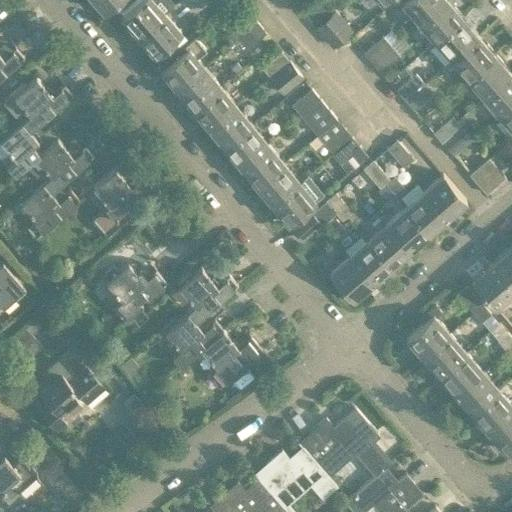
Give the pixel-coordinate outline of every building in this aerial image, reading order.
[(92,0),(102,11),(114,0),(92,0)] [(138,0),(120,16),(136,35),(163,12),(174,3),(171,0),(138,0)] [(314,26),(333,9),(325,0),(324,0),(306,16),(314,26)] [(416,21),(440,0),(402,0),(400,2),(416,21)] [(432,40),(460,16),(445,0),(440,0),(416,21),(432,40)] [(343,17),(341,18),(333,9),(314,26),(322,35),(332,47),(353,28),(343,17)] [(153,55),(180,31),(163,12),(136,35),(153,55)] [(236,38),(256,22),(248,13),(229,29),(236,38)] [(449,58),(476,35),(460,16),(432,40),(449,58)] [(245,48),(264,32),(256,22),(236,38),(245,48)] [(370,62),(389,45),(381,35),(361,52),(370,62)] [(465,77),(492,53),(476,35),(449,58),(465,77)] [(195,56),(204,49),(193,36),(184,44),(182,41),(158,60),(163,66),(159,70),(175,89),(203,66),(195,56)] [(400,36),(389,45),(397,54),(408,45),(400,36)] [(0,73),(3,71),(4,72),(23,56),(14,46),(9,51),(4,46),(0,46),(0,45),(0,73)] [(378,71),(398,55),(397,54),(389,45),(370,62),(378,71)] [(268,76),(288,61),(280,51),(260,67),(268,76)] [(482,97),(509,73),(492,53),(465,77),(482,97)] [(301,77),(296,71),(288,61),(268,76),(282,93),(301,77)] [(191,108),(219,85),(203,66),(175,89),(191,108)] [(402,99),(421,82),(413,73),(394,89),(402,99)] [(498,115),(511,102),(511,76),(509,73),(482,97),(498,115)] [(63,84),(51,94),(35,76),(25,84),(22,81),(10,92),(1,100),(20,121),(29,130),(32,127),(47,115),(46,114),(52,108),(53,109),(71,94),(63,84)] [(411,108),(430,92),(421,82),(402,99),(411,108)] [(207,127),(235,104),(219,85),(191,108),(207,127)] [(300,115),(319,99),(312,89),(292,105),(300,115)] [(309,125),(328,109),(319,99),(300,115),(309,125)] [(511,131),(511,102),(498,115),(511,131)] [(223,146),(251,124),(235,104),(207,127),(223,146)] [(449,133),(458,125),(450,115),(441,123),(449,133)] [(32,127),(29,130),(20,121),(11,129),(8,126),(0,132),(0,141),(14,158),(5,166),(13,175),(27,163),(34,157),(34,156),(56,137),(48,127),(41,133),(38,129),(37,128),(36,128),(35,128),(34,129),(32,127)] [(439,142),(449,133),(441,123),(431,132),(439,142)] [(238,165),(266,142),(251,124),(223,146),(238,165)] [(332,153),(351,137),(344,128),(325,144),(332,153)] [(445,144),(453,154),(472,138),(464,129),(445,144)] [(67,143),(64,146),(56,137),(34,156),(34,157),(27,163),(41,181),(50,191),(67,176),(66,175),(73,169),(74,170),(91,155),(82,145),(79,148),(75,143),(70,143),(69,145),(67,143)] [(340,163),(359,147),(351,137),(332,153),(340,163)] [(402,166),(412,157),(395,139),(386,147),(402,166)] [(254,184),(282,161),(266,142),(238,165),(254,184)] [(494,184),(503,177),(487,158),(479,165),(494,184)] [(370,177),(380,169),(372,160),(362,168),(370,177)] [(271,204),(299,181),(282,161),(254,184),(271,204)] [(484,193),(494,184),(479,165),(468,174),(484,193)] [(127,171),(122,176),(114,166),(92,185),(107,203),(90,218),(105,236),(135,210),(127,201),(130,198),(131,200),(149,184),(141,174),(134,180),(127,171)] [(378,186),(388,178),(380,169),(370,177),(378,186)] [(446,217),(465,200),(442,172),(422,189),(446,217)] [(287,223),(315,200),(324,192),(308,173),(299,181),(271,204),(287,223)] [(50,191),(41,181),(32,189),(29,186),(17,197),(31,213),(22,220),(36,235),(52,221),(51,219),(58,213),(59,215),(78,199),(69,188),(57,199),(50,191)] [(427,233),(446,217),(422,189),(403,205),(427,233)] [(333,210),(342,202),(334,192),(325,200),(333,210)] [(341,219),(350,211),(342,202),(333,210),(341,219)] [(409,249),(427,233),(403,205),(385,222),(409,249)] [(299,239),(319,222),(311,213),(291,229),(299,239)] [(390,265),(409,249),(385,222),(366,238),(390,265)] [(371,281),(390,265),(366,238),(347,254),(371,281)] [(511,286),(511,248),(510,246),(491,262),(511,286)] [(351,299),(371,281),(347,254),(328,271),(351,299)] [(155,269),(143,279),(128,262),(118,271),(112,264),(99,275),(120,299),(112,306),(123,319),(141,304),(138,300),(144,294),(147,298),(166,282),(155,269)] [(494,306),(511,291),(511,286),(491,262),(471,279),(494,306)] [(0,306),(1,308),(24,289),(3,264),(0,266),(0,306)] [(228,275),(214,286),(200,268),(190,277),(187,273),(174,284),(187,299),(180,305),(185,311),(193,321),(194,320),(211,305),(210,304),(217,298),(217,300),(236,284),(228,275)] [(472,312),(482,304),(466,284),(456,293),(472,312)] [(70,286),(59,296),(79,318),(90,308),(70,286)] [(434,315),(441,310),(434,302),(419,316),(423,321),(406,336),(422,355),(449,332),(434,315)] [(480,321),(490,313),(482,304),(472,312),(480,321)] [(194,320),(193,321),(185,311),(175,319),(173,316),(160,327),(178,349),(170,356),(178,366),(200,347),(199,346),(221,328),(214,319),(202,329),(194,320)] [(248,335),(236,346),(221,328),(199,346),(200,347),(215,364),(206,371),(217,384),(235,369),(232,366),(238,360),(241,364),(259,348),(248,335)] [(506,351),(511,345),(511,336),(507,330),(496,339),(506,351)] [(438,374),(465,351),(449,332),(422,355),(438,374)] [(123,345),(115,351),(122,359),(130,353),(123,345)] [(454,393),(481,370),(465,351),(438,374),(454,393)] [(84,366),(75,373),(59,355),(40,371),(48,381),(40,388),(47,397),(38,405),(56,425),(66,416),(74,409),(71,405),(79,398),(81,401),(98,386),(92,380),(94,378),(84,366)] [(130,356),(120,365),(129,374),(139,365),(130,356)] [(470,412),(497,389),(481,370),(454,393),(470,412)] [(486,432),(511,409),(511,407),(497,389),(470,412),(486,432)] [(385,467),(389,462),(372,441),(380,434),(356,407),(334,427),(326,417),(298,441),(302,445),(328,475),(355,452),(375,475),(385,467)] [(74,409),(66,416),(70,421),(79,415),(75,408),(74,409)] [(503,451),(511,442),(511,409),(486,432),(503,451)] [(149,410),(140,418),(148,427),(157,419),(149,410)] [(330,478),(328,475),(302,445),(288,457),(281,448),(253,471),(258,477),(283,507),(309,485),(321,498),(341,481),(335,473),(330,478)] [(3,454),(0,455),(0,510),(1,511),(10,511),(26,499),(18,489),(36,473),(19,454),(10,462),(3,454)] [(405,472),(395,479),(385,467),(375,475),(345,501),(354,511),(361,511),(372,503),(379,511),(400,511),(404,509),(423,492),(405,472)] [(287,511),(283,507),(258,477),(244,489),(237,480),(209,504),(213,508),(216,511),(287,511)] [(77,487),(70,494),(74,500),(82,493),(77,487)]
